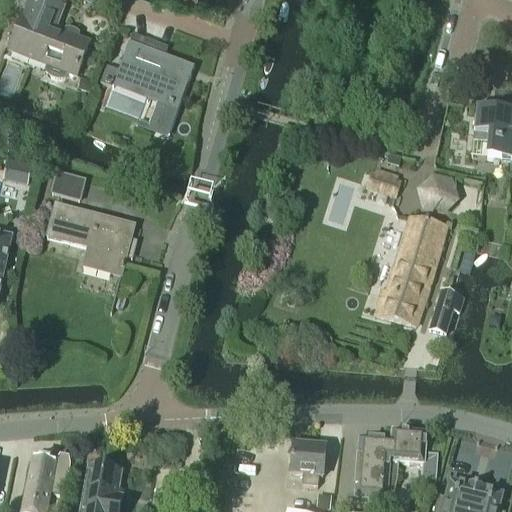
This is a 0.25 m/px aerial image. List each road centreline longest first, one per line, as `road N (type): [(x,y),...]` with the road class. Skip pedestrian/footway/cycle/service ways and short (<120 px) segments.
road 1 (tertiary): [(146,418),(240,45)]
road 2 (tertiary): [(511,431),(452,416),(146,418)]
road 3 (tertiary): [(0,429),(146,418)]
road 4 (residential): [(240,45),(119,0)]
